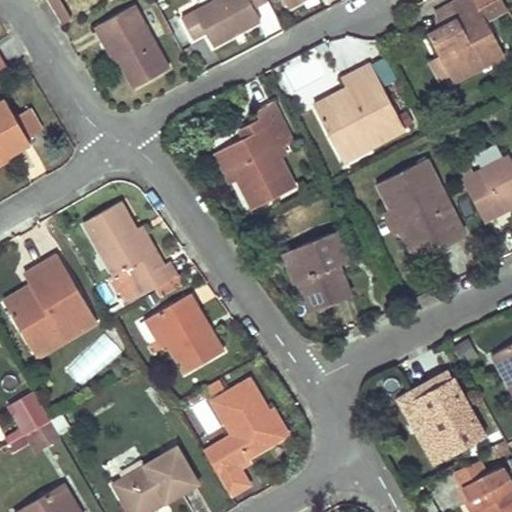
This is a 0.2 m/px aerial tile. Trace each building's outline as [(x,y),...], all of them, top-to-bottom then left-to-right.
[(47,0),(60,23),(70,17),(60,0),(47,0)] [(263,1),(262,0),(203,0),(177,14),(188,35),(201,28),(210,45),(258,19),(251,7),(263,1)] [(507,6),(504,0),(457,0),(448,5),(455,20),(439,27),(425,34),(450,83),(503,57),(486,23),(483,18),(507,6)] [(105,33),(111,44),(119,47),(122,52),(117,54),(130,82),(166,65),(132,2),(92,22),(99,36),(105,33)] [(432,13),(439,27),(455,20),(448,5),(432,13)] [(510,12),(507,6),(483,18),(486,23),(510,12)] [(99,36),(105,50),(117,54),(122,52),(119,47),(111,44),(105,33),(99,36)] [(350,103),(317,119),(338,160),(364,147),(366,152),(368,155),(399,140),(397,136),(402,134),(370,69),(340,84),(345,93),(350,103)] [(345,93),(313,110),(317,119),(350,103),(345,93)] [(27,138),(24,134),(38,126),(25,105),(12,113),(3,98),(0,100),(0,153),(12,147),(27,138)] [(250,215),(293,191),(278,163),(275,157),(284,152),(294,147),(273,108),(255,117),(260,126),(264,134),(243,146),(219,158),(234,186),(250,215)] [(260,126),(239,138),(243,146),(264,134),(260,126)] [(338,160),(342,168),(368,155),(366,152),(364,147),(338,160)] [(278,163),(287,157),(284,152),(275,157),(278,163)] [(215,160),(230,188),(234,186),(219,158),(215,160)] [(511,166),(504,170),(501,164),(457,186),(473,218),(491,208),(493,213),(511,204),(511,166)] [(422,165),(372,190),(385,218),(395,237),(402,253),(424,241),(429,252),(454,241),(458,239),(422,165)] [(161,267),(159,263),(154,254),(148,257),(118,203),(81,224),(111,278),(126,269),(131,278),(134,283),(130,285),(138,298),(154,290),(174,279),(166,265),(161,267)] [(478,229),(511,212),(511,204),(493,213),(491,208),(473,218),(478,229)] [(395,237),(385,218),(377,222),(386,241),(395,237)] [(311,319),(331,312),(351,305),(340,272),(349,269),(338,239),(298,253),(308,283),(299,286),(311,319)] [(429,252),(424,241),(402,253),(407,263),(429,252)] [(308,283),(298,253),(282,259),(293,288),(299,286),(308,283)] [(83,303),(55,256),(20,276),(25,283),(30,294),(5,309),(21,336),(29,351),(56,335),(60,342),(94,322),(83,303)] [(181,287),(176,277),(174,279),(154,290),(160,300),(181,287)] [(30,294),(25,283),(0,298),(0,299),(5,309),(30,294)] [(177,373),(197,362),(217,351),(185,294),(146,316),(161,343),(177,373)] [(139,320),(154,347),(161,343),(146,316),(139,320)] [(60,342),(56,335),(29,351),(34,358),(60,342)] [(511,346),(486,360),(511,411),(511,346)] [(208,403),(217,420),(227,437),(213,445),(226,468),(278,440),(246,381),(208,403)] [(478,444),(445,382),(408,402),(424,432),(441,464),(478,444)] [(46,419),(30,390),(4,405),(20,433),(46,419)] [(399,408),(415,437),(424,432),(408,402),(399,408)] [(32,454),(57,440),(46,419),(20,433),(32,454)] [(200,452),(213,476),(226,468),(213,445),(200,452)] [(107,481),(117,499),(123,511),(138,511),(191,484),(171,447),(143,461),(123,472),(107,481)] [(116,459),(123,472),(143,461),(137,449),(116,459)] [(511,511),(511,504),(493,470),(451,493),(460,509),(464,506),(467,511),(511,511)] [(74,511),(57,480),(7,507),(9,511),(74,511)]
